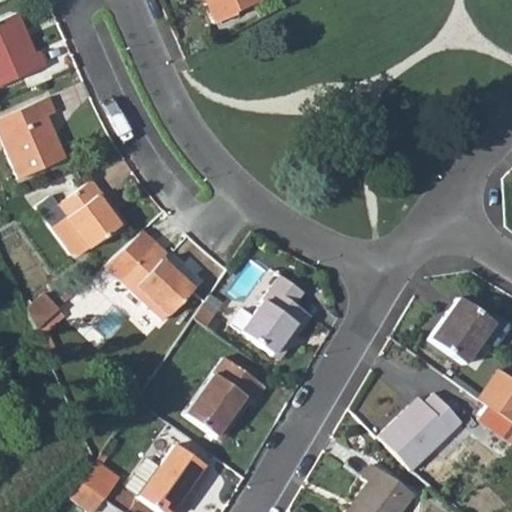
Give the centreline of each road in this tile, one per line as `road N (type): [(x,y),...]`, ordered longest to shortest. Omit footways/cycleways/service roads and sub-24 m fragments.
road 1 (residential): [(124,0),(204,157),(255,210),(335,260),(383,278)]
road 2 (residential): [(383,278),(247,511)]
